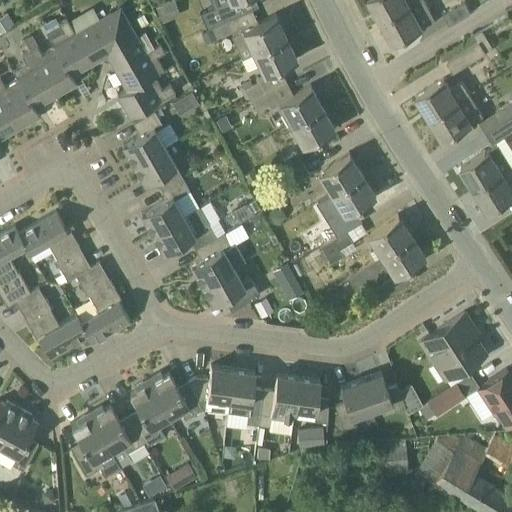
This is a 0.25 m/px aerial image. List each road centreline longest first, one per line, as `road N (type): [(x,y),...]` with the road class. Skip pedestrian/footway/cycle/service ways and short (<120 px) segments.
road 1 (residential): [(158,322),(340,351),(479,262)]
road 2 (residential): [(479,262),(317,0)]
road 3 (residential): [(158,322),(67,168),(0,207)]
road 4 (residential): [(0,332),(51,383),(158,322)]
